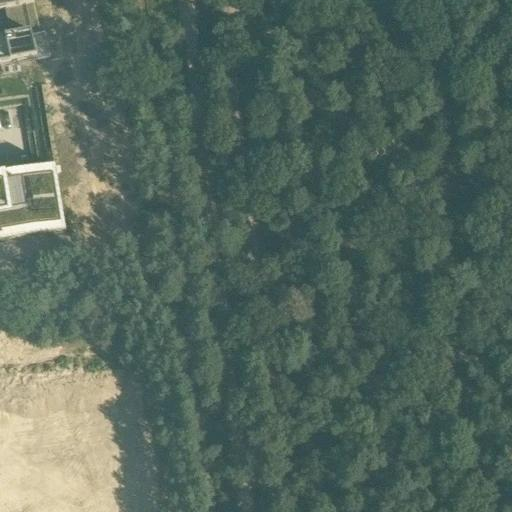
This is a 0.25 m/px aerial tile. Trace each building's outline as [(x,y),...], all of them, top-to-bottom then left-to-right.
[(33,0),(0,0),(0,9),(34,2),(33,0)] [(32,31),(0,38),(0,64),(37,57),(32,31)] [(0,234),(61,224),(53,175),(0,183),(0,234)] [(123,394),(102,398),(108,437),(129,433),(123,394)] [(102,398),(81,401),(88,440),(108,437),(102,398)] [(81,401),(61,404),(68,443),(88,440),(81,401)] [(61,404),(41,408),(48,447),(68,443),(61,404)] [(41,408),(21,411),(27,450),(48,447),(41,408)] [(21,411),(1,414),(7,453),(27,450),(21,411)] [(119,452),(111,453),(113,465),(121,464),(119,452)] [(98,455),(91,457),(92,469),(100,467),(98,455)] [(78,459),(71,460),(72,472),(80,470),(78,459)] [(58,462),(50,463),(52,475),(60,474),(58,462)] [(38,465),(30,466),(32,478),(40,477),(38,465)] [(18,468),(10,470),(12,482),(20,480),(18,468)]
